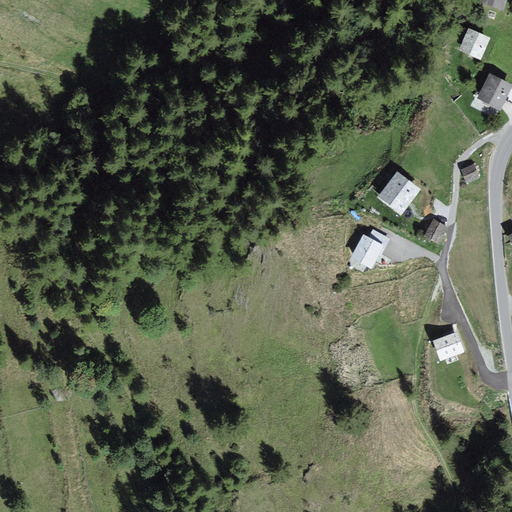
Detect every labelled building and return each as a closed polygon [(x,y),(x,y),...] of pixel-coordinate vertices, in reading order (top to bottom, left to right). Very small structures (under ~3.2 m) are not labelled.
[(479,33),(470,29),(461,49),(480,57),(488,37),(479,33)] [(501,80),(491,75),(479,97),(500,109),(506,98),(511,101),(511,88),(510,88),(511,86),(501,80)] [(473,165),(462,170),(464,175),(467,182),(478,177),(473,165)] [(380,197),(400,213),(409,201),(419,190),(400,173),(380,197)] [(446,226),(434,220),(426,235),(432,238),(438,241),(446,226)] [(382,244),(364,235),(353,257),(371,266),(380,249),(382,244)] [(448,335),(434,340),(440,360),(463,352),(457,332),(448,335)]
